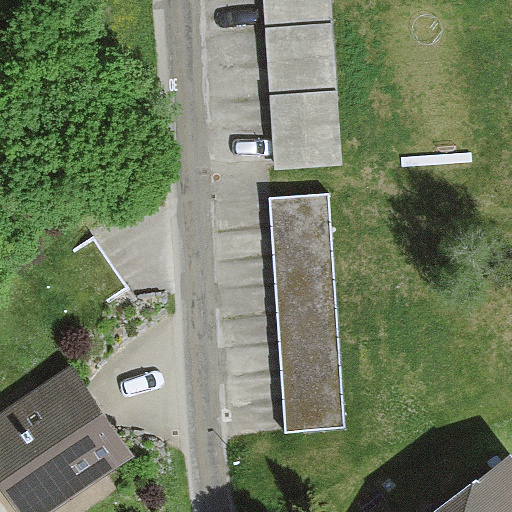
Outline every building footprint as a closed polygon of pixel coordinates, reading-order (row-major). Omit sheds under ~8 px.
[(262,0),(273,169),(342,164),(330,0),(262,0)] [(511,0),(330,0),(342,164),(344,203),(511,191),(511,0)] [(331,195),(270,199),(285,432),(346,428),(331,195)] [(127,287),(91,236),(43,269),(79,321),(127,287)] [(70,367),(0,414),(0,486),(17,511),(50,511),(132,457),(70,367)] [(511,511),(511,457),(438,511),(511,511)]
